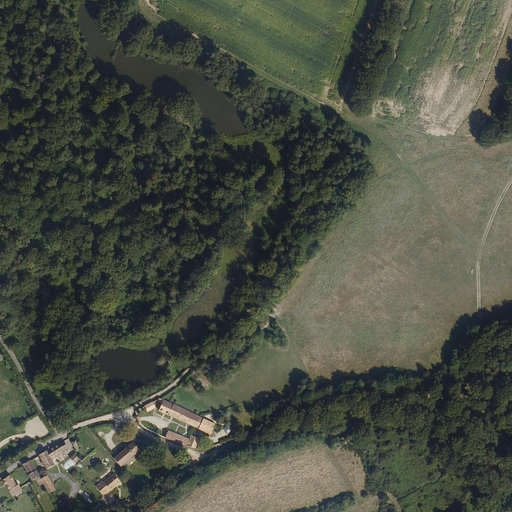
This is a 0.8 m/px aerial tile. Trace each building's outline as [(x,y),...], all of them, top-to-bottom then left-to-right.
[(167,417),(168,415),(206,433),(210,423),(157,400),(154,402),(157,408),(161,409),(159,414),(167,417)] [(151,403),(143,408),(147,414),(155,410),(151,403)] [(215,426),(210,423),(206,433),(211,435),(215,426)] [(144,429),(147,434),(195,450),(200,439),(189,435),(188,437),(152,424),(151,426),(146,424),(144,429)] [(223,429),(228,435),(233,431),(228,425),(223,429)] [(71,442),(54,449),(57,456),(74,449),(71,442)] [(134,443),(113,457),(119,466),(140,452),(134,443)] [(54,449),(39,455),(47,476),(55,473),(50,460),(57,457),(57,456),(54,449)] [(75,455),(65,461),(69,466),(79,461),(75,455)] [(31,459),(24,464),(29,479),(37,476),(31,459)] [(175,461),(169,465),(172,470),(179,467),(175,461)] [(14,474),(6,479),(11,496),(22,493),(18,488),(17,487),(14,474)] [(120,483),(113,474),(97,486),(103,494),(109,490),(109,491),(120,483)] [(46,475),(40,479),(50,492),(56,488),(46,475)] [(37,476),(29,479),(31,485),(39,484),(37,476)]
